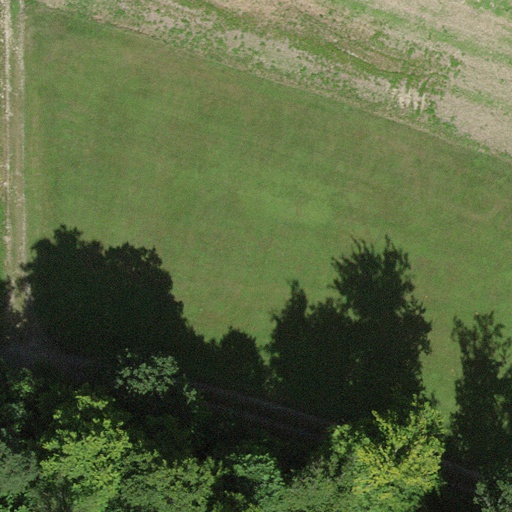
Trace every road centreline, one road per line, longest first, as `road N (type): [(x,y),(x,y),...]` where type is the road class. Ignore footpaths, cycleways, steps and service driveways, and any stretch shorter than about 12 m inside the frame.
road 1 (track): [(33,330),(351,387),(511,453)]
road 2 (track): [(31,0),(33,330)]
